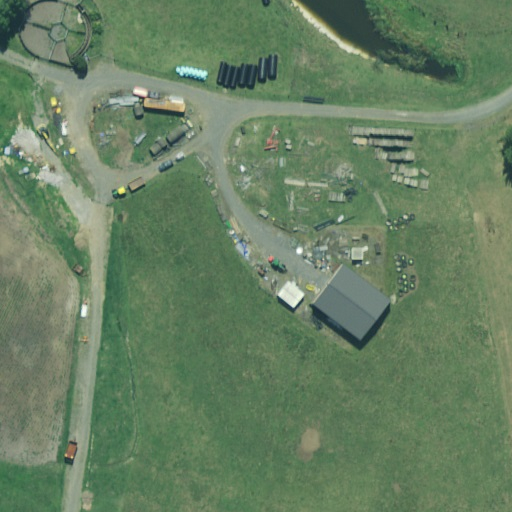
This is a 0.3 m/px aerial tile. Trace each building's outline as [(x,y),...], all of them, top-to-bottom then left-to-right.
[(184,104),(143,98),(142,110),(183,115),(184,104)] [(126,147),(167,133),(164,122),(122,136),(126,147)] [(172,144),(190,131),(184,123),(166,136),(172,144)] [(169,144),(163,136),(148,148),(153,156),(169,144)] [(361,248),(350,249),(351,260),(362,260),(361,248)] [(389,301),(343,266),(312,305),(358,341),(389,301)] [(304,295),(288,283),(278,296),(293,308),(304,295)]
